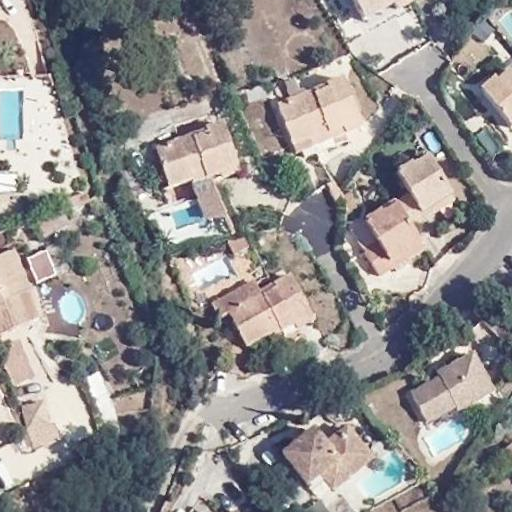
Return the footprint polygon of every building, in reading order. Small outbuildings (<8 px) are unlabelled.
[(409,2),(407,0),(347,0),(356,17),(385,0),(388,0),(395,10),(409,2)] [(362,29),(395,10),(388,0),(385,0),(356,17),(362,29)] [(511,71),(511,62),(507,55),(495,62),(498,66),(504,76),(511,71)] [(465,80),(494,124),(511,112),(511,71),(504,76),(498,66),(484,74),(482,70),(465,80)] [(298,93),(293,78),(275,83),(281,101),(275,103),(288,141),(313,133),(312,129),(332,121),(334,126),(357,117),(343,77),(298,93)] [(511,119),(511,112),(494,124),(497,129),(511,119)] [(313,133),(288,141),(291,150),(300,147),(304,157),(331,146),(328,135),(359,123),(357,117),(334,126),(332,121),(312,129),(313,133)] [(198,167),(200,173),(232,162),(217,121),(172,136),(174,140),(151,149),(164,185),(187,176),(185,172),(198,167)] [(397,210),(409,230),(423,221),(417,210),(447,191),(428,160),(413,170),(409,165),(395,174),(407,194),(393,204),(397,210)] [(213,179),(193,185),(204,217),(225,217),(228,216),(213,179)] [(417,210),(423,221),(453,202),(447,191),(417,210)] [(393,204),(390,199),(372,212),(375,217),(378,221),(397,210),(393,204)] [(75,220),(69,205),(47,212),(54,227),(75,220)] [(375,280),(392,269),(387,260),(416,241),(409,230),(397,210),(378,221),(375,217),(362,225),(377,248),(361,258),(375,280)] [(243,233),(225,238),(233,252),(248,243),(243,233)] [(392,269),(422,251),(416,241),(387,260),(392,269)] [(39,248),(49,275),(63,269),(53,242),(39,248)] [(29,252),(39,278),(49,275),(39,248),(29,252)] [(7,294),(17,291),(21,289),(7,249),(0,251),(0,328),(18,322),(7,294)] [(32,282),(39,278),(29,252),(22,255),(32,282)] [(226,314),(258,296),(251,282),(209,305),(216,319),(226,314)] [(288,282),(258,296),(226,314),(244,345),(265,334),(267,337),(306,316),(288,282)] [(26,319),(17,291),(7,294),(18,322),(26,319)] [(446,366),(443,364),(418,380),(434,408),(462,390),(465,394),(497,375),(476,338),(453,352),(457,359),(446,366)] [(12,386),(34,375),(23,352),(1,363),(12,386)] [(441,361),(443,364),(446,366),(457,359),(453,352),(441,361)] [(97,372),(86,377),(108,423),(119,417),(97,372)] [(32,450),(58,442),(45,399),(19,407),(32,450)] [(308,447),(301,440),(288,451),(314,482),(327,469),(341,458),(355,473),(377,453),(351,423),(328,442),(323,435),(308,447)] [(316,427),(301,440),(308,447),(323,435),(316,427)] [(341,458),(327,469),(341,484),(355,473),(341,458)]
